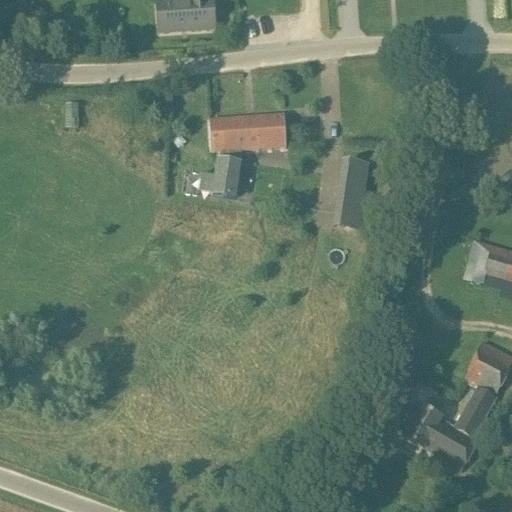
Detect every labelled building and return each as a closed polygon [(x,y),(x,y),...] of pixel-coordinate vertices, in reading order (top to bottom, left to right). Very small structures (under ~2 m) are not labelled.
[(212,0),(183,0),(184,1),(155,4),(158,34),(215,30),(212,0)] [(285,150),(283,118),(209,123),(211,155),(218,155),(212,198),(234,201),(239,167),(238,167),(240,153),(285,150)] [(367,171),(347,168),(345,181),(365,184),(367,171)] [(364,196),(343,193),(340,216),(360,219),(364,196)] [(511,255),(471,246),(463,281),(500,290),(497,300),(511,303),(511,255)] [(447,430),(433,456),(462,473),(478,444),(471,441),(480,425),(484,427),(488,421),(484,419),(494,400),(502,383),(511,364),(511,359),(480,344),(462,383),(476,389),(452,433),(447,430)] [(421,409),(404,440),(433,456),(447,430),(437,425),(440,419),(421,409)]
